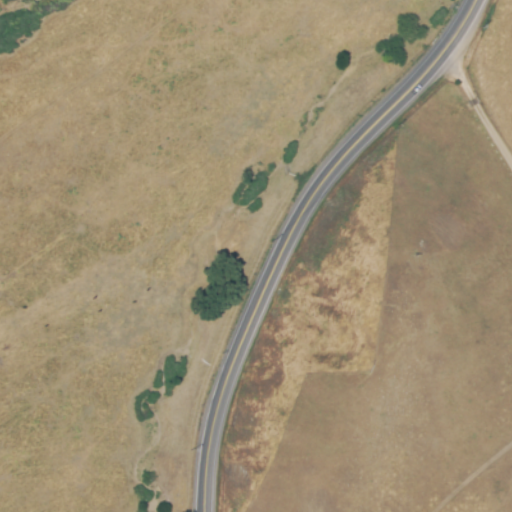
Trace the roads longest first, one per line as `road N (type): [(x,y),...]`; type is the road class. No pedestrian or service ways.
road 1 (tertiary): [(466,0),(402,91),(311,185),(263,276),(210,412),(203,511)]
road 2 (residential): [(436,50),(511,173)]
